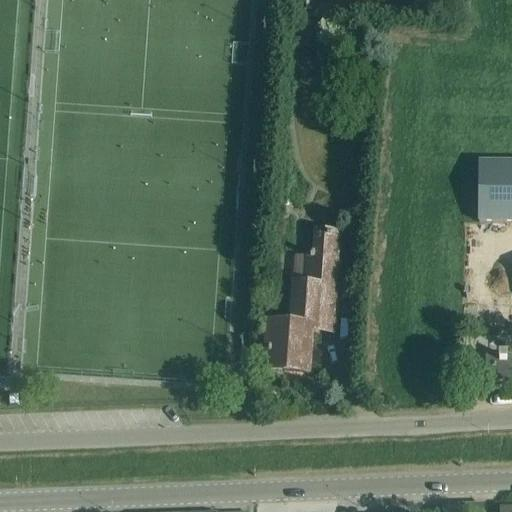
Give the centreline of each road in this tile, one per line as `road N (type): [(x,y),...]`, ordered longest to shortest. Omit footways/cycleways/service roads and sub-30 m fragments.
road 1 (tertiary): [(0,502),(511,480)]
road 2 (unclassified): [(0,442),(511,421)]
